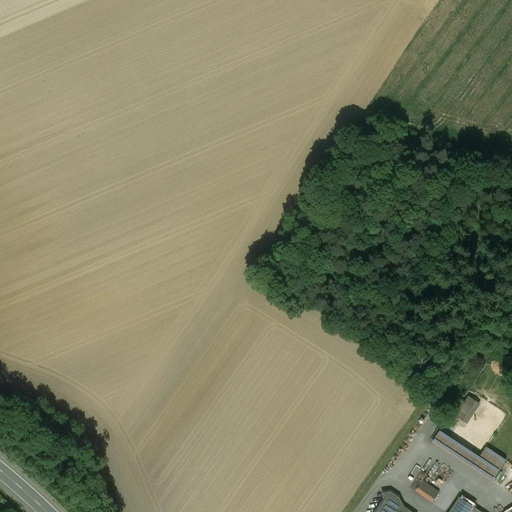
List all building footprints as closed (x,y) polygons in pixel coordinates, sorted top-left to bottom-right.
[(468,398),(456,416),(466,423),(471,416),(468,414),(476,402),(468,398)] [(479,457),(439,431),(432,441),(493,480),(506,460),(486,447),(479,457)] [(439,493),(414,475),(407,485),(432,503),(439,493)] [(390,491),(375,511),(412,511),(404,506),(399,498),(390,491)] [(459,497),(449,511),(471,511),(474,508),(474,507),(459,497)]
